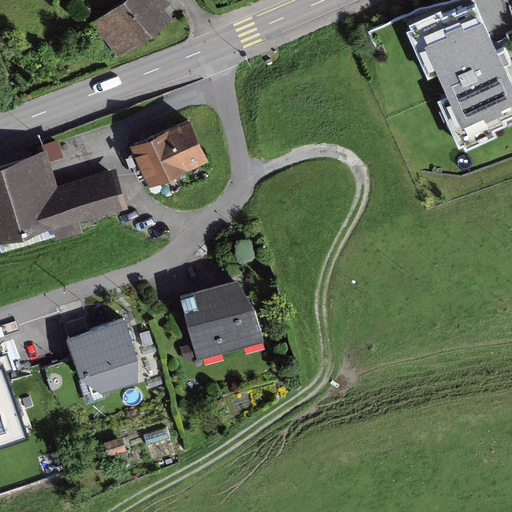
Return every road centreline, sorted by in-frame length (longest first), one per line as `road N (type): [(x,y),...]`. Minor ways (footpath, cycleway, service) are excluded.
road 1 (track): [(241,177),(301,155),(344,153),(356,161),(360,209),(328,280),(329,364),(308,393),(260,428),(122,511)]
road 2 (tertiary): [(0,128),(327,0)]
